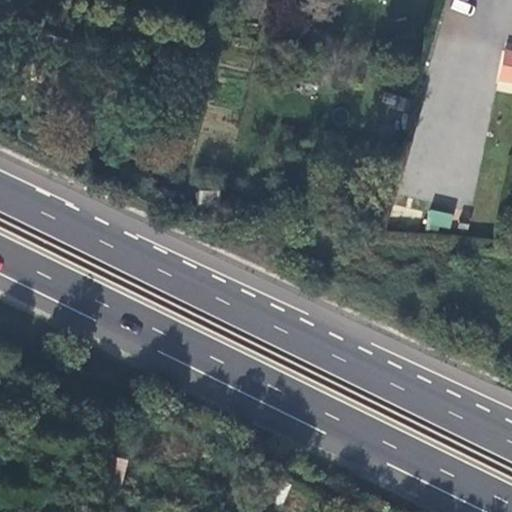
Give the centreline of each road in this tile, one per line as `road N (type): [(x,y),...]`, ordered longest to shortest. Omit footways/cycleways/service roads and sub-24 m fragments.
road 1 (trunk): [(511,442),(0,190)]
road 2 (trunk): [(0,253),(511,505)]
road 3 (track): [(0,379),(161,409),(368,511)]
